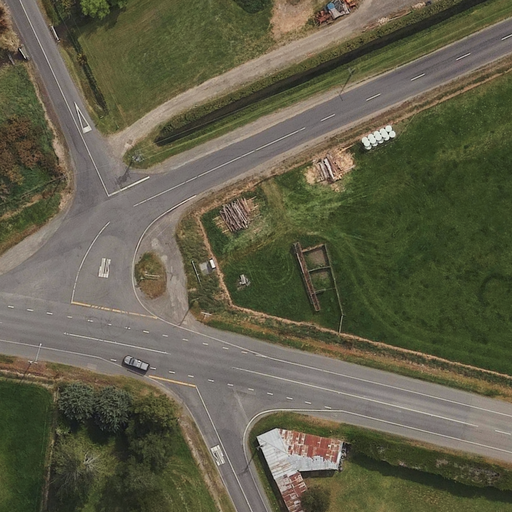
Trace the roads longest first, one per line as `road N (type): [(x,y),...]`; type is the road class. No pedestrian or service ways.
road 1 (tertiary): [(118,212),(511,34)]
road 2 (primary): [(511,435),(202,360)]
road 3 (unclassified): [(118,212),(20,0)]
road 4 (tertiary): [(252,511),(196,386),(202,360)]
road 5 (primary): [(202,360),(65,334)]
road 6 (tertiary): [(65,334),(75,280),(118,212)]
